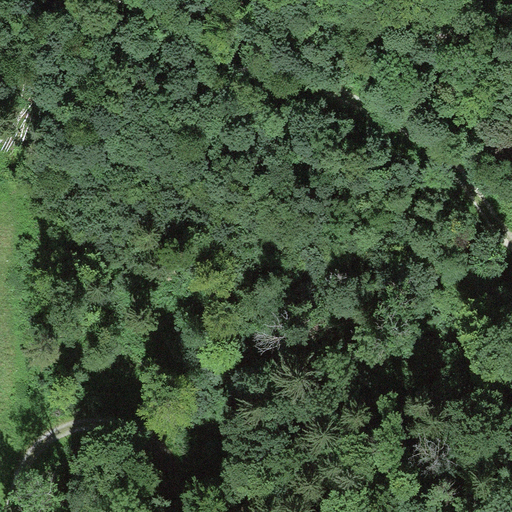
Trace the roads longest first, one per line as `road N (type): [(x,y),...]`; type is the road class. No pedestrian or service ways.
road 1 (track): [(132,0),(407,127),(437,152),(511,248)]
road 2 (track): [(13,511),(21,478),(45,443),(86,420),(107,419),(134,426),(176,464),(183,511)]
road 3 (track): [(511,56),(365,0)]
